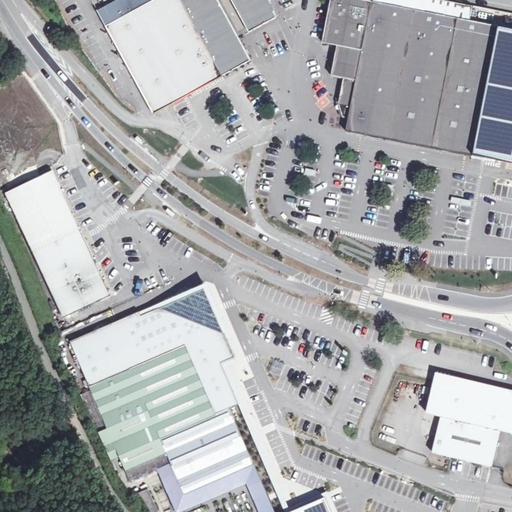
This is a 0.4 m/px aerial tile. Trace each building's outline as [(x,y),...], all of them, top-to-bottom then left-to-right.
[(133,12),(126,0),(118,0),(102,9),(110,25),(133,12)] [(223,76),(219,70),(206,45),(189,13),(181,0),(126,0),(133,12),(110,25),(107,27),(155,116),(169,108),(200,91),(212,84),(224,78),(223,76)] [(181,0),(189,13),(206,45),(219,70),(237,60),(238,56),(238,53),(228,33),(221,20),(213,3),(210,0),(236,0),(250,24),(273,12),(268,0),(181,0)] [(237,60),(219,70),(223,76),(236,68),(250,60),(218,0),(232,0),(250,33),(275,19),(273,12),(271,13),(250,24),(236,0),(210,0),(213,3),(221,20),(228,33),(238,53),(238,56),(237,60)] [(350,120),(432,135),(430,148),(441,150),(453,152),(455,139),(476,144),(498,26),(470,21),(425,13),(358,0),(333,0),(324,44),(339,48),(334,70),(340,79),(345,80),(340,105),(344,119),(350,120)] [(430,0),(427,0),(425,13),(470,21),(472,8),(430,0)] [(511,28),(498,26),(476,144),(474,157),(511,163),(511,28)] [(419,146),(430,148),(432,135),(350,120),(348,132),(352,133),(373,137),(388,140),(399,142),(419,146)] [(136,136),(133,140),(141,146),(144,143),(136,136)] [(455,139),(453,152),(474,157),(476,144),(455,139)] [(6,195),(19,223),(65,201),(63,195),(58,186),(52,173),(6,195)] [(73,218),(65,201),(19,223),(33,253),(80,232),(73,218)] [(164,212),(172,218),(175,215),(167,209),(164,212)] [(86,246),(80,232),(33,253),(46,282),(92,261),(86,246)] [(101,280),(92,261),(46,282),(62,318),(109,297),(101,280)] [(129,484),(132,483),(171,467),(183,495),(207,485),(253,466),(228,408),(238,404),(220,362),(235,356),(224,329),(206,287),(70,344),(106,430),(118,458),(122,467),(124,472),(129,484)] [(428,414),(443,418),(433,454),(492,469),(501,432),(511,435),(511,392),(438,375),(428,414)] [(106,430),(103,431),(97,433),(109,461),(118,458),(106,430)] [(330,511),(324,496),(287,511),(330,511)]
